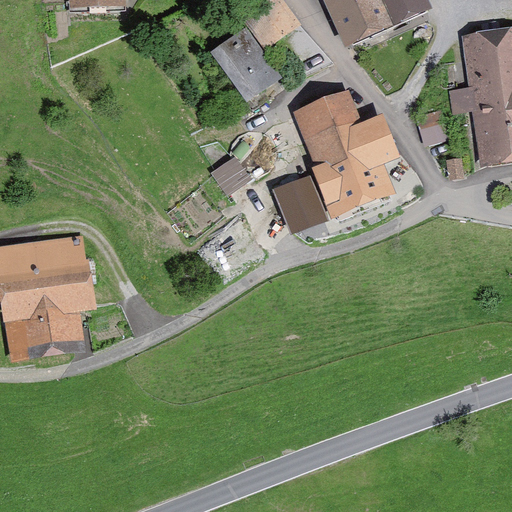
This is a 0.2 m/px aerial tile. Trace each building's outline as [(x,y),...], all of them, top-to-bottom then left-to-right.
[(261,0),(240,14),(260,43),(289,23),(273,0),(261,0)] [(425,8),(420,0),(332,0),(351,41),(425,8)] [(483,111),(490,159),(511,155),(511,38),(474,44),(480,89),(451,93),(454,115),(483,111)] [(244,44),(222,60),(250,99),(272,83),(244,44)] [(344,97),(303,112),(312,134),(303,137),(332,211),(381,193),(371,166),(393,158),(381,125),(358,133),(344,97)] [(445,102),(424,103),(426,133),(447,132),(445,102)] [(214,168),(232,188),(253,169),(236,149),(214,168)] [(452,178),(462,177),(460,163),(450,165),(452,178)] [(309,183),(277,196),(292,231),(323,218),(309,183)] [(79,240),(0,251),(0,261),(14,353),(72,344),(67,311),(89,308),(79,240)]
